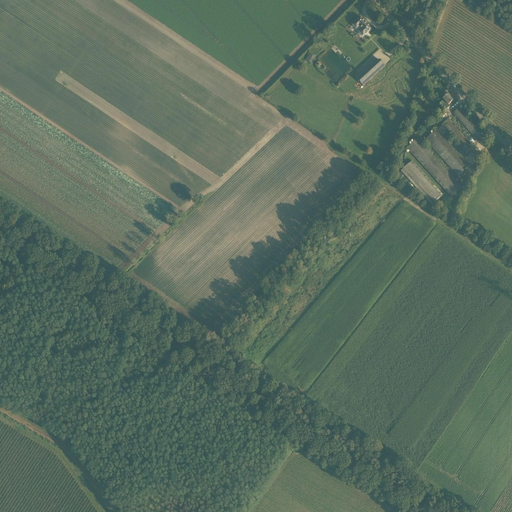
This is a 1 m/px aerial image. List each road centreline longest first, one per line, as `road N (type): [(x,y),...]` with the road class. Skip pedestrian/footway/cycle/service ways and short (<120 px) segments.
road 1 (track): [(410,511),(0,239)]
road 2 (unclassified): [(511,150),(380,0)]
road 3 (track): [(120,274),(0,198)]
road 4 (track): [(0,419),(55,450),(99,511)]
